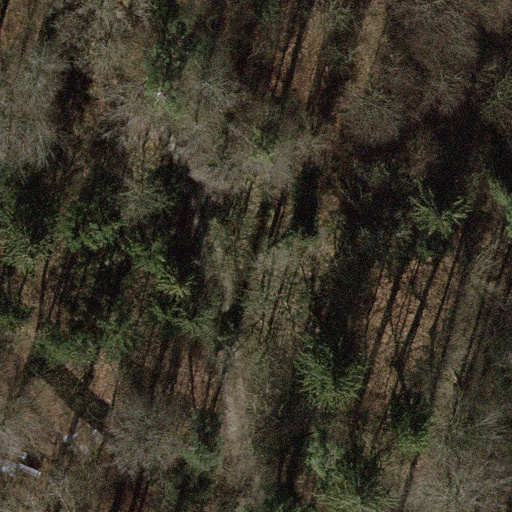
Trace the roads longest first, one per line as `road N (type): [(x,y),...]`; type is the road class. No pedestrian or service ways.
road 1 (track): [(257,511),(210,231),(165,72),(96,0)]
road 2 (track): [(363,511),(511,469)]
